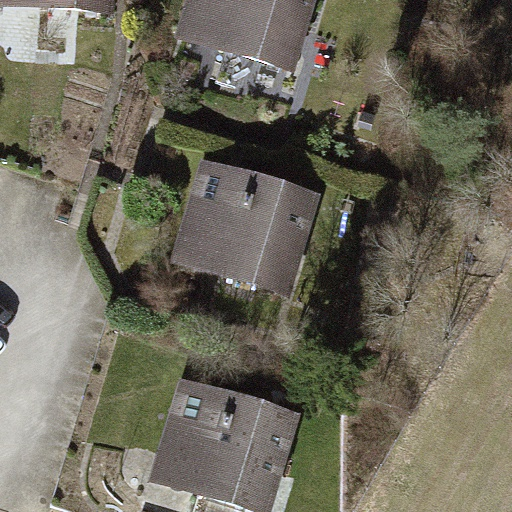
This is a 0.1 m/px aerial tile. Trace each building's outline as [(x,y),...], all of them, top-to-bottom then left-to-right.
[(106,0),(40,0),(40,8),(106,12),(106,0)] [(308,0),(197,0),(192,18),(231,30),(225,50),(287,69),(308,0)] [(310,202),(209,172),(187,243),(228,255),(222,274),(283,293),(310,202)] [(154,195),(99,178),(81,237),(136,253),(154,195)] [(262,511),(289,420),(188,391),(167,462),(206,473),(200,494),(262,511)]
